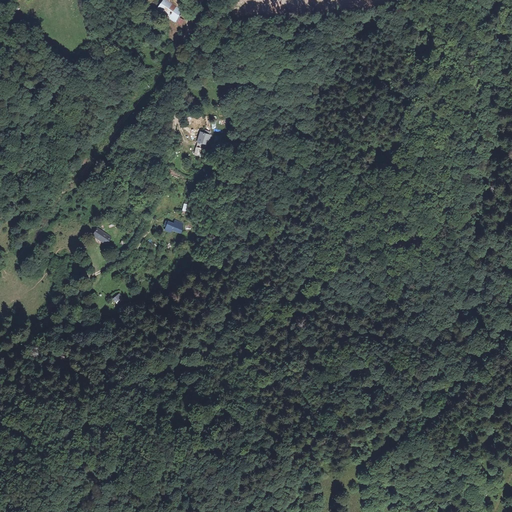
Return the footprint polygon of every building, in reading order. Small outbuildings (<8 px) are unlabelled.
[(162,0),(157,9),(175,21),(182,11),(163,0),(162,0)] [(199,132),(197,143),(209,146),(211,134),(210,134),(204,133),(199,132)] [(196,146),(194,154),(200,156),(202,148),(196,146)] [(179,226),(168,221),(164,231),(171,234),(172,231),(177,233),(177,231),(179,226)] [(110,237),(96,229),(91,236),(105,245),(110,237)] [(111,300),(116,306),(125,298),(119,293),(111,300)]
